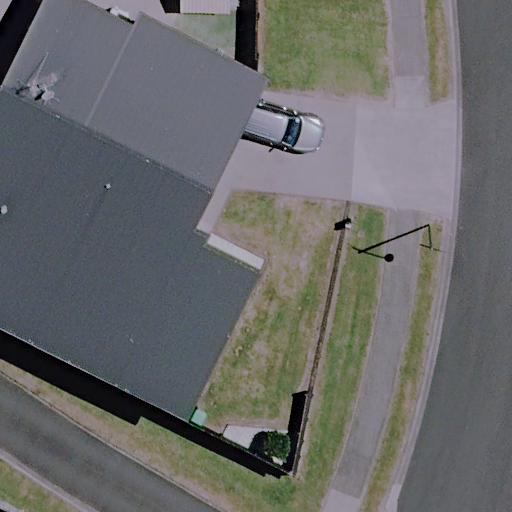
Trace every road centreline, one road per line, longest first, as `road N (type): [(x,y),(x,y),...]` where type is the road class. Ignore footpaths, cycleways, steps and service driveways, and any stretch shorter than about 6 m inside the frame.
road 1 (residential): [(0,410),(170,511)]
road 2 (residential): [(477,511),(511,332)]
